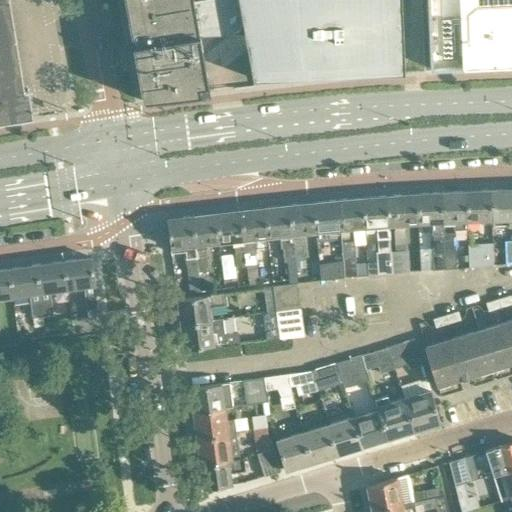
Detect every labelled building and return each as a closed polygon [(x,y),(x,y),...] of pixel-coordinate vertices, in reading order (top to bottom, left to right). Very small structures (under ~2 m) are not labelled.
[(0,0),(0,124),(32,120),(28,92),(24,93),(8,0),(0,0)] [(123,0),(127,17),(126,17),(127,25),(128,25),(132,45),(131,45),(132,53),(133,53),(134,59),(133,59),(136,74),(137,73),(142,101),(151,99),(171,96),(171,97),(179,96),(179,95),(209,92),(206,76),(207,76),(206,70),(205,70),(202,51),(203,51),(200,37),(199,38),(199,35),(200,35),(198,26),(197,27),(197,24),(198,24),(195,10),(194,10),(194,7),(195,7),(193,0),(123,0)] [(244,33),(237,0),(193,0),(195,7),(194,7),(194,10),(195,10),(198,24),(197,24),(197,27),(198,26),(200,35),(199,35),(244,33)] [(237,0),(244,33),(252,79),(253,79),(404,72),(403,45),(402,34),(400,0),(237,0)] [(511,0),(426,0),(430,67),(430,68),(511,64),(511,0)] [(511,188),(490,189),(492,218),(492,227),(511,226),(511,188)] [(490,189),(465,191),(467,220),(492,218),(490,189)] [(441,192),(444,221),(454,221),(455,230),(468,229),(467,220),(465,191),(441,192)] [(441,192),(417,193),(420,223),(430,222),(432,246),(430,246),(432,270),(445,269),(444,232),(444,221),(441,192)] [(387,195),(390,225),(420,223),(417,193),(387,195)] [(387,195),(362,197),(365,227),(377,226),(379,251),(376,251),(377,260),(378,274),(392,273),(391,253),(390,225),(387,195)] [(362,197),(338,200),(341,239),(342,241),(352,240),(353,246),(367,244),(365,227),(362,197)] [(338,200),(313,202),(316,231),(317,241),(341,239),(338,200)] [(313,202),(289,204),(294,261),(305,260),(303,245),(306,245),(304,233),(316,231),(313,202)] [(294,261),(289,204),(264,207),(268,237),(279,235),(281,248),(284,248),(286,262),(287,262),(294,261)] [(264,207),(239,210),(243,239),(248,267),(250,284),(259,283),(256,266),(259,265),(257,249),(258,249),(257,238),(268,237),(264,207)] [(239,210),(214,213),(219,242),(233,240),(237,268),(248,267),(243,239),(239,210)] [(219,242),(214,213),(190,216),(195,244),(199,273),(208,271),(205,248),(207,247),(206,243),(219,242)] [(166,219),(170,253),(184,251),(190,292),(201,291),(198,273),(199,273),(195,244),(190,216),(166,219)] [(445,269),(455,268),(454,246),(453,246),(453,231),(444,232),(445,269)] [(404,236),(394,236),(395,253),(405,252),(404,236)] [(343,257),(341,257),(344,277),(355,276),(354,262),(353,246),(352,240),(342,241),(343,257)] [(471,267),(494,265),(493,241),(469,243),(471,267)] [(91,257),(63,260),(67,287),(82,285),(86,316),(69,319),(71,332),(100,328),(91,257)] [(318,260),(321,280),(344,277),(341,257),(318,260)] [(63,260),(36,264),(43,316),(52,315),(49,290),(67,287),(63,260)] [(305,260),(294,261),(295,268),(306,267),(305,260)] [(377,260),(368,261),(369,275),(378,274),(377,260)] [(36,264),(9,268),(12,295),(30,292),(34,318),(43,316),(36,264)] [(0,269),(0,296),(12,295),(9,268),(0,269)] [(272,286),(276,311),(300,308),(297,283),(297,282),(289,283),(272,286)] [(225,292),(177,299),(180,324),(210,320),(209,307),(227,304),(225,292)] [(501,307),(507,305),(504,297),(498,298),(501,307)] [(494,309),(501,307),(498,298),(492,300),(494,309)] [(488,311),(494,309),(492,300),(485,302),(488,311)] [(266,313),(261,313),(265,338),(292,334),(303,333),(300,308),(276,311),(266,313)] [(451,313),(454,321),(460,319),(458,311),(451,313)] [(448,323),(454,321),(451,313),(445,315),(448,323)] [(439,317),(441,325),(448,323),(445,315),(439,317)] [(43,316),(34,318),(35,325),(44,324),(43,316)] [(441,325),(439,317),(433,318),(435,327),(441,325)] [(210,320),(181,324),(184,349),(213,345),(225,343),(224,334),(222,318),(210,320)] [(511,319),(478,330),(491,369),(491,368),(490,366),(500,363),(501,365),(511,362),(511,319)] [(478,330),(425,346),(437,385),(438,385),(438,382),(447,379),(448,382),(461,378),(462,379),(468,378),(467,376),(480,372),(479,369),(489,366),(490,369),(491,369),(478,330)] [(422,364),(415,338),(388,347),(391,357),(404,353),(409,368),(422,364)] [(391,357),(388,347),(361,355),(365,368),(378,364),(380,372),(394,368),(391,357)] [(369,380),(365,368),(361,355),(337,362),(344,382),(345,387),(369,380)] [(337,362),(311,370),(317,390),(344,382),(337,362)] [(311,370),(288,373),(290,387),(290,388),(297,388),(298,395),(317,390),(311,370)] [(288,373),(264,377),(266,390),(278,388),(282,398),(291,396),(292,396),(290,388),(290,387),(288,373)] [(268,402),(266,390),(264,377),(243,380),(246,405),(255,404),(268,402)] [(232,407),(229,381),(189,387),(193,412),(224,408),(232,407)] [(440,422),(430,389),(403,397),(414,430),(440,422)] [(378,408),(387,438),(414,430),(403,397),(390,402),(388,395),(375,399),(378,408)] [(193,412),(196,438),(235,433),(234,420),(226,421),(224,408),(193,412)] [(387,438),(378,408),(354,416),(363,446),(387,438)] [(256,415),(252,415),(254,429),(267,426),(267,421),(270,421),(269,413),(256,415)] [(354,416),(328,424),(337,454),(363,446),(354,416)] [(328,424),(302,432),(311,461),(337,454),(328,424)] [(267,426),(254,429),(255,440),(256,450),(273,446),(270,438),(269,438),(267,426)] [(284,470),(311,461),(302,432),(275,440),(284,470)] [(235,433),(196,438),(200,464),(239,459),(235,433)] [(511,441),(485,450),(493,476),(494,475),(511,469),(511,441)] [(264,476),(269,474),(280,471),(273,446),(256,450),(264,476)] [(464,466),(461,457),(448,461),(451,470),(454,484),(469,481),(464,466)] [(239,459),(200,464),(203,488),(231,484),(230,472),(245,470),(243,458),(239,459)] [(502,500),(511,497),(511,496),(511,469),(494,475),(502,500)] [(371,510),(415,501),(434,497),(444,495),(442,486),(411,492),(407,474),(366,486),(371,510)] [(449,511),(444,495),(434,497),(437,511),(449,511)] [(467,497),(457,499),(460,511),(463,511),(471,510),(467,497)] [(417,511),(415,501),(371,510),(371,511),(417,511)]
